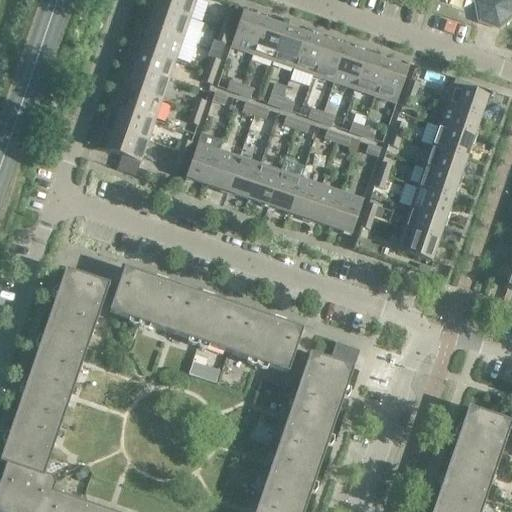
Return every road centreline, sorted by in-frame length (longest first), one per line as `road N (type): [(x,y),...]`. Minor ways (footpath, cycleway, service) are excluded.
road 1 (unclassified): [(420,318),(58,200)]
road 2 (unclassified): [(511,70),(305,0)]
road 3 (unclassified): [(123,0),(58,200)]
road 4 (unclassified): [(354,511),(420,318)]
road 5 (unclassified): [(58,200),(0,376)]
